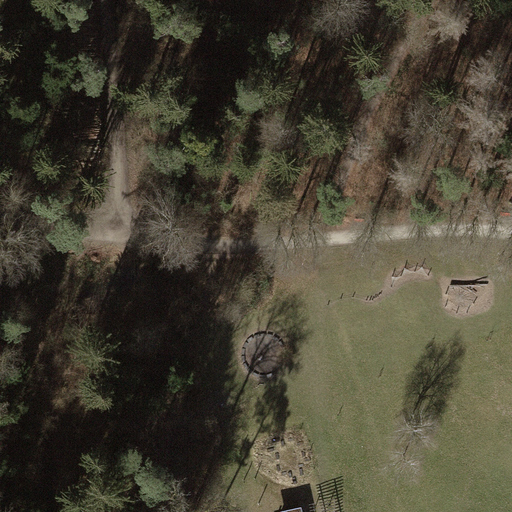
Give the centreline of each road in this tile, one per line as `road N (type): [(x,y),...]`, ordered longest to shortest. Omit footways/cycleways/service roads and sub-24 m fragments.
road 1 (track): [(511,232),(451,227),(240,245),(0,214)]
road 2 (track): [(104,0),(122,233)]
